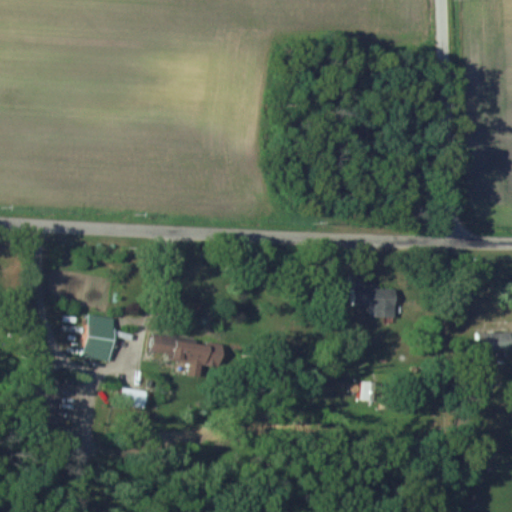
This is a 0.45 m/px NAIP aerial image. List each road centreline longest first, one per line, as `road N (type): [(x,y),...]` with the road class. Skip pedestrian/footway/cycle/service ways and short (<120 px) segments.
road 1 (residential): [(0,216),(511,234)]
road 2 (residential): [(454,235),(443,0)]
